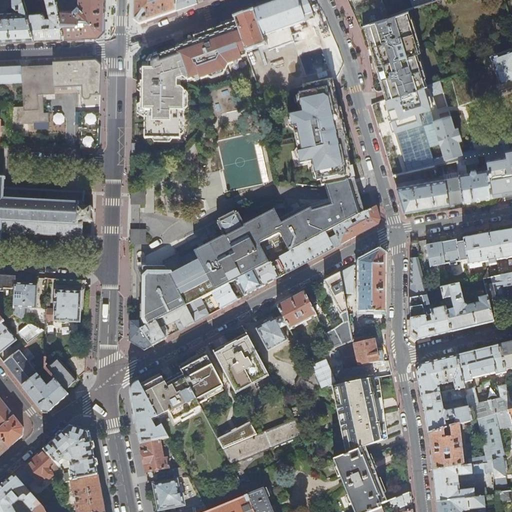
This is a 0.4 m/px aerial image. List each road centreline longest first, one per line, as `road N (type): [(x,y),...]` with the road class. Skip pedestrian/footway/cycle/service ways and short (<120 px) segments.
road 1 (residential): [(109,385),(395,232)]
road 2 (residential): [(395,232),(321,0)]
road 3 (residential): [(423,511),(400,358)]
road 4 (residential): [(250,0),(118,46)]
road 5 (secondary): [(109,385),(131,511)]
road 6 (residential): [(400,358),(395,232)]
